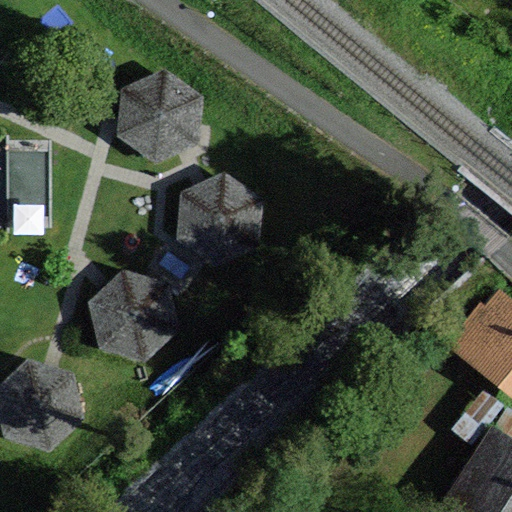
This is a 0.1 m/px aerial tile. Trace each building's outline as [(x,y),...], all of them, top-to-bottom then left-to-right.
[(163,77),(126,94),(123,134),(155,157),(192,141),(196,101),(163,77)] [(223,180),(187,197),(183,237),(216,260),(252,243),(256,203),(223,180)] [(95,305),(104,345),(143,356),(172,329),(162,289),(124,278),(95,305)] [(511,321),(484,356),(511,378),(511,321)] [(0,393),(0,397),(9,434),(47,445),(77,418),(67,378),(29,367),(0,393)] [(511,511),(511,450),(491,437),(455,491),(487,511),(511,511)]
